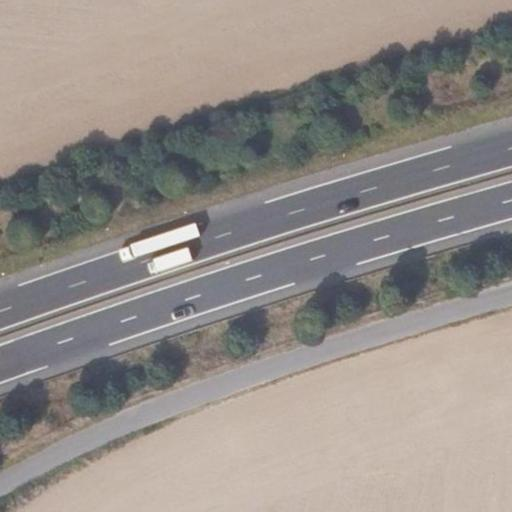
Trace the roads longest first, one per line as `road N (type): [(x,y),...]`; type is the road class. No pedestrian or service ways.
road 1 (trunk): [(0,368),(511,199)]
road 2 (trunk): [(511,149),(323,199),(0,312)]
